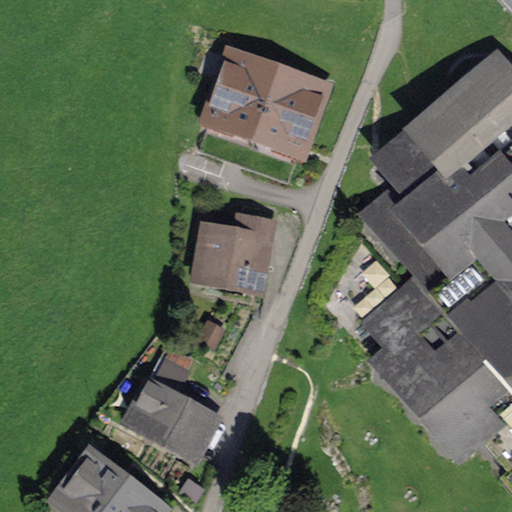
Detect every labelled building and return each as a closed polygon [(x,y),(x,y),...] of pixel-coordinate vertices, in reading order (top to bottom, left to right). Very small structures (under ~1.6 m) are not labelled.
[(321,91),(232,59),(211,118),(301,150),(321,91)] [(478,179),(511,148),(511,82),(496,64),(382,163),(404,189),(371,218),(422,277),(371,321),(396,350),(381,363),(459,455),(481,435),(511,470),(511,475),(506,480),(511,486),(511,242),(494,222),(504,214),(495,203),(498,201),(478,179)] [(226,223),(203,219),(200,234),(207,235),(200,278),(256,288),(267,225),(240,220),(237,240),(224,238),(226,223)] [(181,389),(158,376),(130,430),(163,447),(166,440),(193,454),(211,421),(175,401),(181,389)] [(63,501),(77,511),(154,511),(157,510),(93,461),(63,501)]
